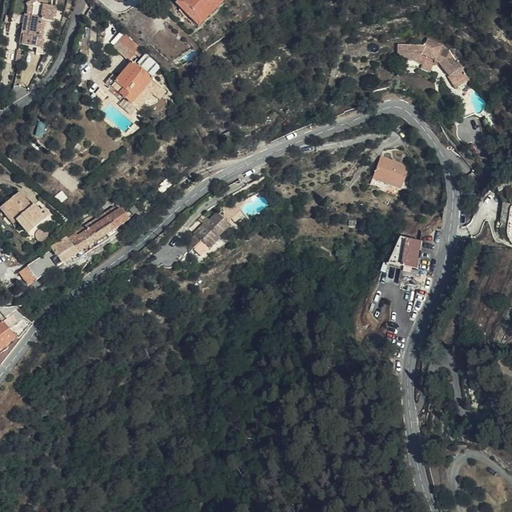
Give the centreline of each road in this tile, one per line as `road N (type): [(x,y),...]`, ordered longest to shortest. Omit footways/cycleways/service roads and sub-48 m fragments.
road 1 (tertiary): [(0,381),(72,293),(192,195),(373,110),(400,106),(441,156),(452,191),(440,281),(408,366),(417,457),(433,511)]
road 2 (residential): [(81,0),(41,88),(0,121)]
